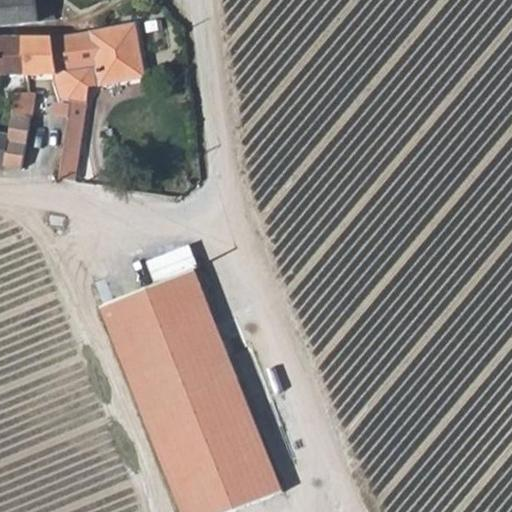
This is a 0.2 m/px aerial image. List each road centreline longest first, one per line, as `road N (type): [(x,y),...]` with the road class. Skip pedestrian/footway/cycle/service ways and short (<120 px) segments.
road 1 (unclassified): [(227,235),(355,511)]
road 2 (unclassified): [(197,0),(227,235)]
road 3 (unclassified): [(0,183),(227,235)]
